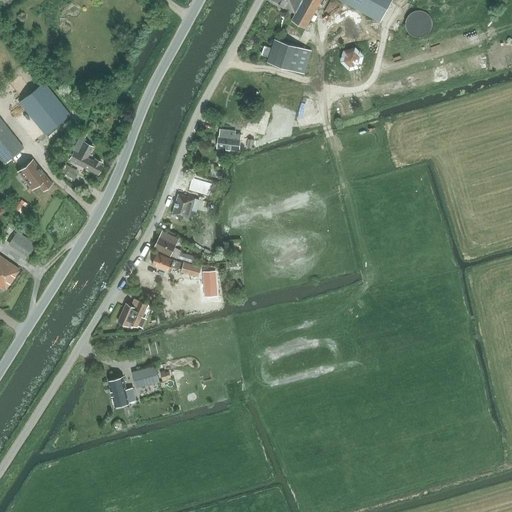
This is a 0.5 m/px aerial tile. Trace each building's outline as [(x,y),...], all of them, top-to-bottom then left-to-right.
[(273,0),(296,13),(291,21),(306,29),(322,0),(273,0)] [(341,0),(381,21),(392,0),(341,0)] [(429,26),(429,23),(429,20),(427,17),(425,15),(423,14),(420,13),(417,13),(414,13),(412,14),(409,16),(408,19),(407,21),(406,24),(407,27),(408,30),(409,32),(412,34),(414,35),(417,36),(420,36),(423,35),(425,33),(427,31),(429,28),(429,26)] [(305,74),(312,51),(275,39),(267,63),(305,74)] [(362,53),(343,49),(340,65),(359,69),(362,53)] [(266,129),(287,134),(301,84),(262,73),(258,88),(276,93),(266,129)] [(43,81),(19,101),(45,134),(70,114),(43,81)] [(0,159),(4,164),(24,147),(0,116),(0,159)] [(240,151),(242,134),(236,134),(236,131),(220,129),(219,136),(218,136),(217,148),(226,149),(225,153),(237,154),(237,151),(240,151)] [(99,175),(103,166),(98,164),(99,162),(95,160),(94,161),(87,158),(93,147),(84,142),(85,139),(79,136),(72,150),(73,151),(68,159),(99,175)] [(32,159),(17,172),(31,189),(38,184),(43,191),(52,184),(32,159)] [(73,180),(77,171),(69,167),(64,176),(73,180)] [(196,199),(179,194),(172,215),(189,220),(192,211),(197,212),(200,202),(211,205),(213,197),(197,192),(196,199)] [(16,207),(14,208),(20,212),(24,208),(18,203),(16,207)] [(161,236),(155,248),(171,256),(177,259),(178,257),(181,252),(182,250),(175,247),(179,239),(164,232),(162,236),(161,236)] [(26,238),(17,251),(26,257),(35,244),(26,238)] [(179,270),(182,262),(175,260),(175,259),(157,252),(151,266),(169,273),(172,267),(179,270)] [(3,289),(4,289),(19,269),(0,255),(0,290),(2,290),(3,289)] [(200,277),(202,268),(184,263),(182,273),(200,277)] [(204,275),(217,276),(217,267),(204,266),(204,275)] [(137,299),(134,306),(126,303),(118,322),(129,326),(130,323),(138,327),(148,304),(135,298),(135,299),(137,299)] [(141,348),(143,359),(153,358),(151,346),(141,348)] [(160,382),(156,366),(132,372),(134,380),(136,387),(136,388),(160,382)] [(116,407),(131,402),(128,390),(136,387),(134,380),(125,382),(124,377),(109,381),(113,393),(112,393),(116,407)]
